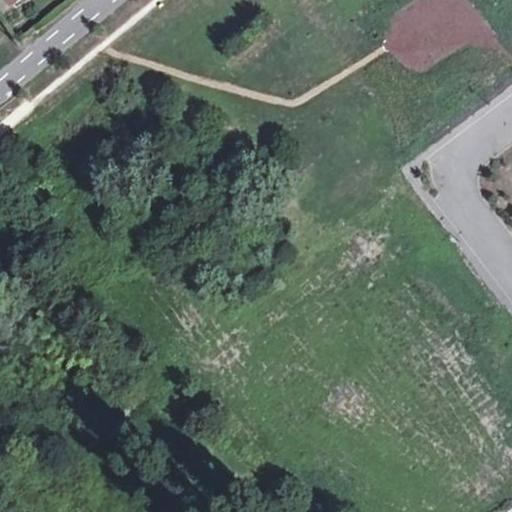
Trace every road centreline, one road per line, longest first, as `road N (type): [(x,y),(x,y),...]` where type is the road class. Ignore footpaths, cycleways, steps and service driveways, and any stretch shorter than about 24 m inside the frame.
road 1 (unclassified): [(511,119),(448,168),(511,264)]
road 2 (residential): [(0,91),(107,0)]
